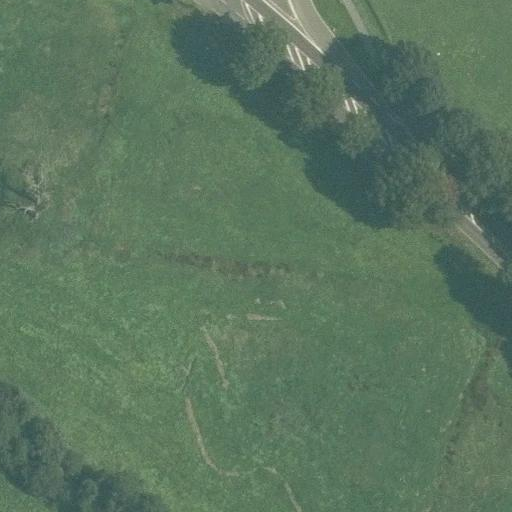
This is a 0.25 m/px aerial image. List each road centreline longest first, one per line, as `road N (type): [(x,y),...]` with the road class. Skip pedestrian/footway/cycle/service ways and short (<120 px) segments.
road 1 (tertiary): [(370,135),(223,3)]
road 2 (tertiary): [(511,265),(370,135)]
road 3 (tertiary): [(370,135),(372,124),(326,57),(300,0)]
